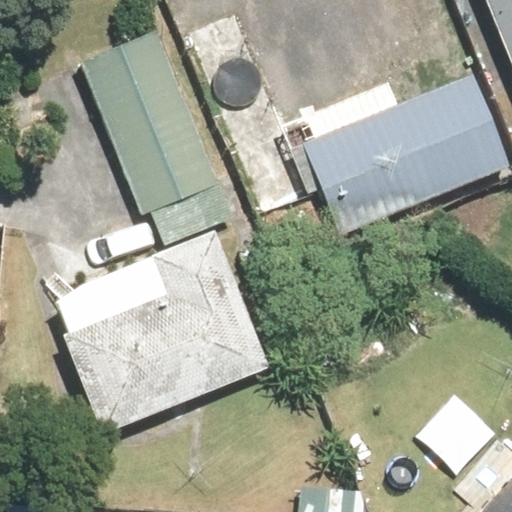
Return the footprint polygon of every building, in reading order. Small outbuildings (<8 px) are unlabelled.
[(511,0),(476,0),(511,85),(511,0)] [(151,34),(74,64),(136,222),(146,219),(158,248),(225,222),(151,34)] [(469,82),(295,149),(330,240),(505,173),(469,82)] [(156,299),(51,341),(92,443),(262,374),(205,235),(141,261),(156,299)] [(511,511),(511,461),(468,511),(511,511)] [(363,511),(364,490),(306,487),(304,511),(363,511)]
